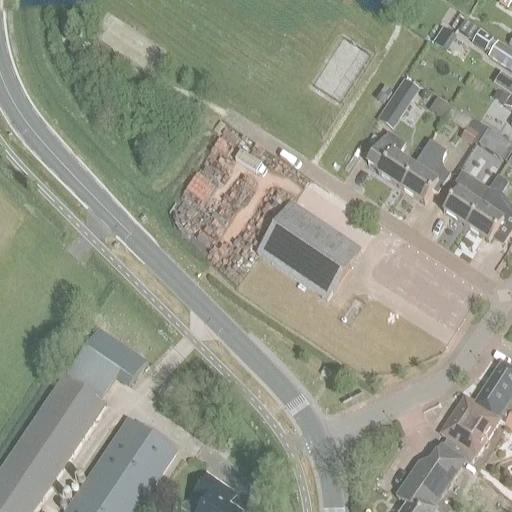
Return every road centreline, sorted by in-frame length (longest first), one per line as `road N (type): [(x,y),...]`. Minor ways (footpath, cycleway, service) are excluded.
road 1 (primary): [(0,77),(43,146),(250,356),(316,442)]
road 2 (residential): [(504,297),(227,115)]
road 3 (residential): [(316,442),(432,388),(468,355),(504,297)]
